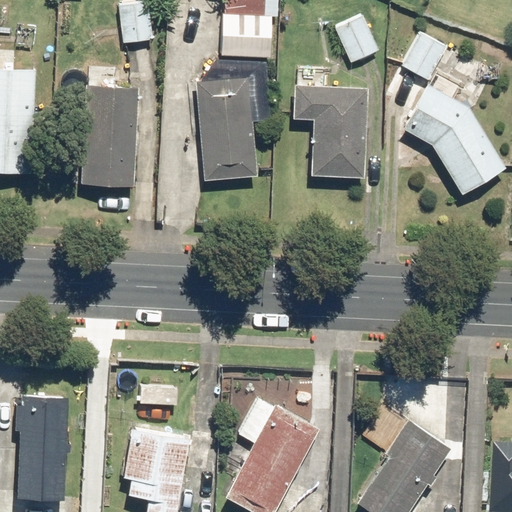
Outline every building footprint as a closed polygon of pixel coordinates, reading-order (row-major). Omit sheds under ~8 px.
[(147,0),(118,0),(123,41),(152,37),(147,0)] [(277,14),(277,0),(224,0),(223,12),(217,11),(215,51),(270,55),(272,14),(277,14)] [(378,47),(364,14),(335,26),(349,60),(378,47)] [(36,65),(0,63),(0,165),(30,167),(36,65)] [(247,72),(194,77),(203,175),(255,171),(247,72)] [(470,104),(425,79),(402,123),(431,141),(460,191),(505,163),(470,104)] [(136,84),(83,81),(78,179),(131,182),(136,84)] [(366,85),(293,81),(291,116),(312,117),(309,171),(361,174),(366,85)] [(67,393),(19,391),(14,493),(61,496),(67,393)] [(273,400),(223,493),(259,511),(271,511),(318,424),(273,400)] [(406,416),(352,497),(374,511),(404,511),(449,444),(406,416)] [(173,511),(187,436),(131,426),(121,474),(129,476),(126,491),(147,495),(143,511),(173,511)] [(511,437),(497,437),(493,506),(511,507),(511,437)]
